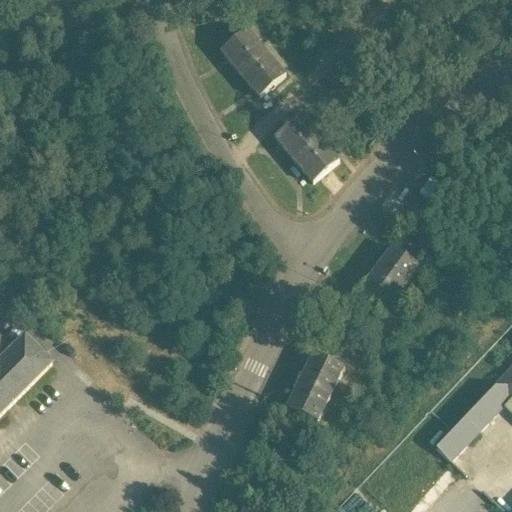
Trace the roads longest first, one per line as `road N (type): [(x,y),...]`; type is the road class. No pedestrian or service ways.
road 1 (residential): [(164,0),(208,115),(280,220),(320,257)]
road 2 (residential): [(511,82),(391,176),(320,257)]
road 3 (residential): [(320,257),(262,366)]
